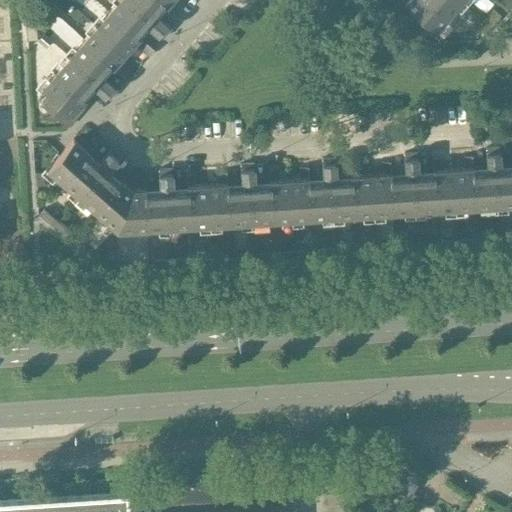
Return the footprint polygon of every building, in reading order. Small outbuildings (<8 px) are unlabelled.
[(11,0),(0,0),(0,79),(16,78),(11,0)] [(116,0),(95,25),(125,51),(133,42),(149,56),(154,50),(138,36),(134,32),(144,22),(162,38),(170,28),(152,12),(162,2),(169,8),(176,0),(116,0)] [(435,30),(401,0),(392,10),(426,40),(435,30)] [(435,30),(461,0),(401,0),(435,30)] [(493,9),(485,18),(492,25),(501,16),(493,9)] [(24,15),(25,27),(35,27),(34,14),(24,15)] [(476,28),(484,34),(484,35),(492,25),(485,18),(476,28)] [(95,25),(81,40),(40,87),(49,94),(40,104),(66,126),(89,101),(81,94),(90,83),(108,99),(116,89),(99,74),(108,63),(127,80),(132,74),(117,61),(125,51),(95,25)] [(35,27),(25,27),(26,40),(36,40),(35,27)] [(95,165),(85,156),(96,144),(90,139),(82,147),(72,138),(46,168),(109,223),(111,220),(118,223),(130,189),(119,179),(116,183),(105,174),(121,156),(111,147),(95,165)] [(511,169),(500,170),(499,165),(498,146),(485,147),(487,171),(473,172),(472,155),(464,156),(465,167),(452,168),(455,208),(511,204),(511,169)] [(418,175),(416,152),(403,153),(405,176),(391,177),(390,161),(382,161),(383,173),(370,173),(372,213),(455,208),(452,168),(439,169),(438,158),(431,158),(432,175),(418,175)] [(334,157),(321,158),(323,182),(309,183),(308,166),(300,167),(300,178),(288,179),(291,219),(372,213),(370,173),(357,174),(356,163),(349,164),(350,180),(336,181),(334,157)] [(291,219),(288,179),(276,179),(275,168),(267,169),(268,185),(254,186),(253,162),(240,163),(241,187),(227,188),(226,171),(218,172),(219,183),(206,184),(209,224),(291,219)] [(171,168),(158,168),(159,192),(145,193),(145,188),(130,189),(118,223),(126,225),(126,229),(209,224),(206,184),(194,185),(193,174),(185,174),(186,185),(186,190),(172,191),(171,168)] [(35,186),(43,185),(42,172),(35,173),(35,186)] [(38,214),(51,226),(56,220),(43,208),(38,214)] [(69,231),(56,220),(51,226),(64,237),(69,231)] [(511,236),(497,237),(498,245),(511,244),(511,236)] [(497,237),(480,239),(481,246),(498,245),(497,237)] [(472,239),(457,240),(457,248),(472,247),(472,239)] [(457,240),(441,241),(442,249),(457,248),(457,240)] [(433,242),(416,243),(416,251),(434,249),(433,242)] [(416,243),(398,244),(398,252),(416,251),(416,243)] [(390,244),(374,245),(374,253),(390,252),(390,244)] [(374,245),(359,246),(360,254),(374,253),(374,245)] [(351,247),(333,248),(334,256),(352,255),(351,247)] [(333,248),(316,249),(316,257),(334,256),(333,248)] [(308,250),(292,251),(292,259),(308,258),(308,250)] [(292,251),(278,252),(278,260),(292,259),(292,251)] [(88,258),(102,271),(105,263),(93,252),(88,258)] [(269,252),(252,253),(252,261),(270,260),(269,252)] [(252,253),(234,255),(235,262),(252,261),(252,253)] [(226,255),(211,256),(211,264),(227,263),(226,255)] [(211,256),(196,257),(196,265),(211,264),(211,256)] [(188,258),(170,259),(170,266),(188,265),(188,258)] [(153,268),(170,266),(170,259),(152,260),(153,268)] [(121,262),(105,263),(102,271),(121,270),(121,262)] [(390,484),(410,496),(423,474),(403,462),(390,484)] [(275,511),(274,492),(273,492),(273,499),(245,501),(243,469),(211,471),(211,474),(198,475),(198,472),(121,477),(122,492),(0,500),(0,511),(275,511)]
